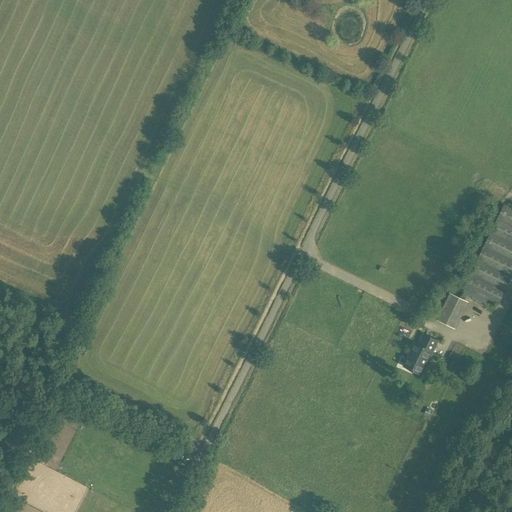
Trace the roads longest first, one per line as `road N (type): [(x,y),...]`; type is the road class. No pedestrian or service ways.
road 1 (track): [(0,351),(202,451)]
road 2 (track): [(55,375),(0,486)]
